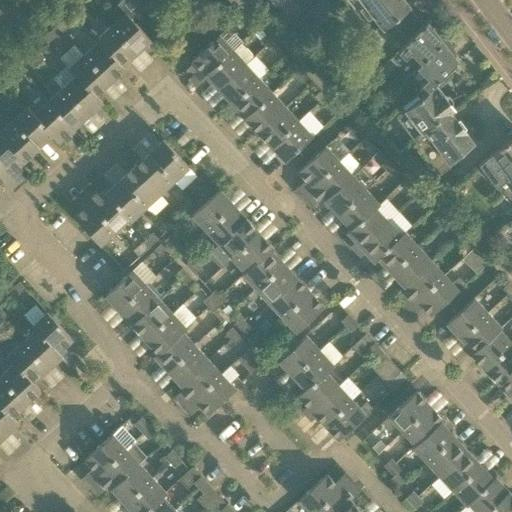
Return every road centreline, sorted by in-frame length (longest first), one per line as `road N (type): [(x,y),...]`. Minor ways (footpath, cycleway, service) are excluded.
road 1 (residential): [(417,342),(170,100),(156,101),(22,216)]
road 2 (residential): [(129,376),(81,319),(76,284),(26,232),(22,216)]
road 3 (residential): [(74,511),(33,464),(129,376)]
road 4 (residential): [(315,460),(254,400),(204,451)]
road 5 (residential): [(511,452),(417,342)]
road 6 (residential): [(315,460),(274,498),(257,498),(204,451)]
